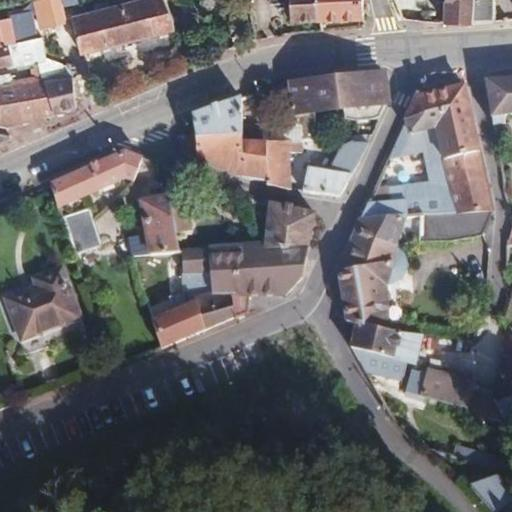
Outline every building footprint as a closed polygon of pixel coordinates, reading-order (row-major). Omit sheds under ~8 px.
[(110,0),(111,2),(66,12),(76,53),(172,31),(172,22),(163,0),(110,0)] [(288,1),(288,20),(320,19),(319,0),(268,0),(269,1),(288,1)] [(319,0),(320,19),(322,19),(365,19),(364,0),(319,0)] [(473,0),(445,0),(444,24),(472,24),(473,0)] [(494,0),(473,0),(472,24),(493,23),(494,0)] [(0,123),(8,125),(74,107),(68,78),(63,70),(45,42),(21,46),(16,20),(0,23),(0,67),(10,65),(11,70),(30,66),(32,80),(8,77),(0,78),(0,123)] [(295,129),(259,131),(259,145),(262,145),(291,143),(323,141),(322,131),(316,131),(314,114),(345,111),(346,121),(358,120),(359,123),(378,121),(385,107),(382,77),(290,86),(293,116),(295,129)] [(504,116),(511,115),(511,79),(486,82),(494,125),(505,125),(504,116)] [(405,190),(394,191),(391,191),(392,199),(370,199),(360,221),(411,218),(423,217),(495,213),(495,211),(464,88),(415,100),(398,137),(400,138),(433,128),(447,183),(405,186),(405,190)] [(241,145),(259,145),(259,131),(259,129),(240,129),(240,102),(190,119),(193,138),(193,141),(240,140),(241,145)] [(400,138),(394,191),(405,190),(405,186),(447,183),(433,128),(400,138)] [(511,147),(509,129),(495,132),(498,148),(511,147)] [(193,141),(193,138),(176,139),(177,150),(177,155),(195,163),(193,141)] [(352,139),(339,140),(339,150),(345,148),(350,147),(351,147),(353,147),(352,139)] [(265,188),(262,145),(259,145),(241,145),(240,140),(193,141),(195,163),(247,183),(263,184),(265,188)] [(291,143),(262,145),(265,188),(289,193),(287,156),(293,156),(292,146),(291,143)] [(329,173),(327,176),(312,169),(301,196),(339,199),(349,180),(362,155),(366,148),(353,147),(351,147),(350,147),(345,148),(339,150),(334,163),(329,173)] [(49,187),(57,213),(124,182),(134,185),(143,160),(125,153),(49,187)] [(162,201),(145,206),(162,255),(181,254),(162,201)] [(133,210),(144,239),(150,255),(162,255),(145,206),(133,210)] [(268,206),(256,252),(307,250),(313,217),(302,215),(268,206)] [(423,217),(422,240),(459,241),(485,238),(495,213),(423,217)] [(60,224),(71,260),(100,251),(89,215),(60,224)] [(382,286),(411,218),(360,221),(337,270),(345,325),(356,328),(357,325),(389,332),(383,292),(382,286)] [(150,255),(144,239),(126,242),(131,256),(150,255)] [(166,317),(158,295),(145,299),(163,351),(234,321),(234,298),(248,298),(285,298),(301,278),(307,250),(256,252),(186,254),(186,276),(212,276),(212,298),(192,303),(192,307),(166,317)] [(33,286),(36,294),(5,306),(19,346),(78,323),(60,276),(33,286)] [(1,297),(5,306),(36,294),(33,286),(1,297)] [(351,351),(415,366),(424,336),(395,334),(389,332),(357,325),(356,328),(351,351)] [(511,356),(504,355),(497,395),(470,392),(471,386),(408,378),(406,398),(467,407),(467,413),(511,419),(511,356)] [(470,494),(489,511),(493,511),(511,493),(511,492),(491,472),(470,494)]
